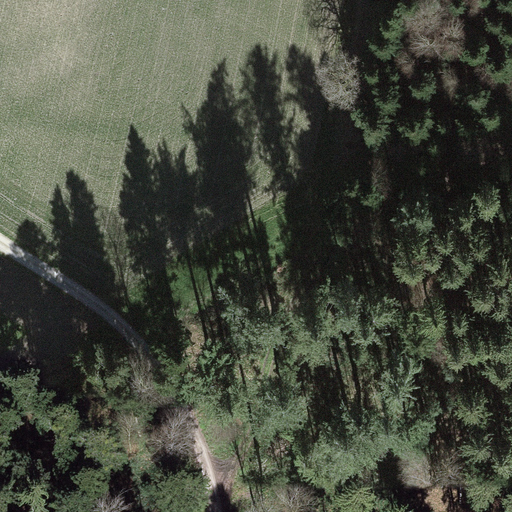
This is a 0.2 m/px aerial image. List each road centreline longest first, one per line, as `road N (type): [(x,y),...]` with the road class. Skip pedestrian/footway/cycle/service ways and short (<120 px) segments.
road 1 (track): [(210,470),(252,423),(298,323),(361,0)]
road 2 (track): [(219,511),(210,470),(177,399),(106,306)]
road 3 (track): [(511,135),(315,243)]
